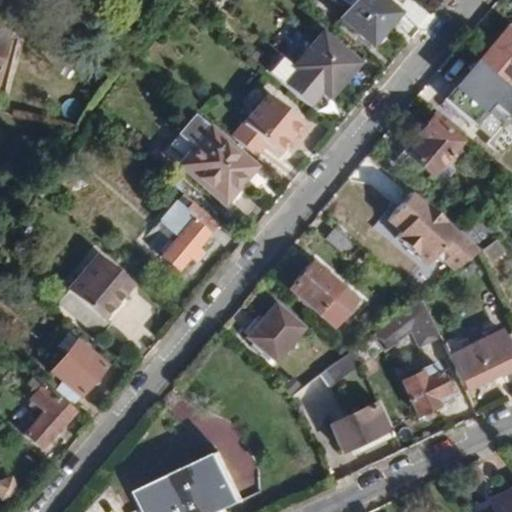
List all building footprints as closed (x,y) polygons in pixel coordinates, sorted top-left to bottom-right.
[(399,15),(381,0),(328,0),(343,13),(337,20),(370,48),(399,15)] [(506,90),(511,82),(511,33),(504,26),(474,63),(506,90)] [(326,100),(357,64),(319,31),(288,69),(277,60),(267,74),(308,108),(319,94),(326,100)] [(475,126),(506,90),(474,63),(443,99),(475,126)] [(293,135),(301,126),(264,95),(229,138),(253,157),(265,144),(276,154),(283,145),(288,151),(297,139),(293,135)] [(463,123),(449,111),(443,118),(457,129),(463,123)] [(456,148),(460,143),(429,117),(413,137),(418,142),(412,148),(404,155),(430,178),(443,162),(456,148)] [(222,207),(254,168),(207,128),(175,166),(222,207)] [(412,148),(418,142),(413,137),(408,143),(412,148)] [(449,167),(462,152),(456,148),(443,162),(449,167)] [(440,186),(453,171),(449,167),(443,162),(430,178),(440,186)] [(392,227),(383,220),(396,205),(380,191),(354,224),(382,248),(397,231),(392,227)] [(456,233),(409,193),(386,221),(401,233),(395,240),(428,267),(436,257),(453,271),(479,252),(456,233)] [(176,272),(216,225),(190,203),(180,215),(187,222),(159,256),(176,272)] [(503,233),(477,211),(456,233),(479,252),(492,241),(503,233)] [(345,258),(355,246),(333,227),(323,238),(345,258)] [(501,253),(492,241),(479,252),(485,265),(501,253)] [(195,266),(204,256),(196,249),(187,259),(195,266)] [(125,293),(115,285),(122,275),(99,255),(78,279),(75,276),(63,290),(64,293),(56,303),(96,337),(107,325),(101,321),(125,293)] [(329,328),(355,301),(310,262),(285,290),(329,328)] [(437,339),(417,299),(368,337),(381,353),(408,333),(416,349),(437,339)] [(272,363),(301,329),(272,305),(243,338),(272,363)] [(511,372),(511,359),(499,332),(446,358),(462,390),(493,374),(496,380),(511,372)] [(78,398),(105,366),(75,340),(47,373),(59,384),(78,398)] [(333,384),(357,366),(350,351),(323,372),(333,384)] [(449,400),(432,363),(419,369),(420,373),(400,383),(414,418),(449,400)] [(72,413),(41,386),(43,383),(33,375),(26,384),(34,391),(25,401),(39,412),(21,434),(40,451),(72,413)] [(78,398),(59,384),(53,391),(71,406),(78,398)] [(389,431),(375,403),(325,428),(338,455),(389,431)] [(218,511),(240,502),(217,452),(135,492),(145,511),(218,511)] [(11,476),(0,477),(0,498),(15,495),(11,476)] [(511,511),(511,488),(491,499),(492,505),(477,511),(511,511)]
